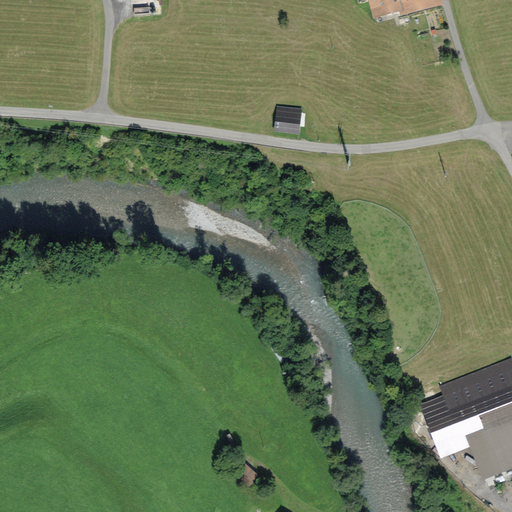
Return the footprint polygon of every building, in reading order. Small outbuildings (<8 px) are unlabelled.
[(371,0),(375,13),(406,5),(407,5),(405,0),(371,0)] [(405,0),(407,5),(406,5),(407,9),(439,1),(438,0),(405,0)] [(278,129),(296,131),(297,119),(299,119),(300,111),(281,109),(278,129)] [(511,374),(470,392),(467,385),(444,394),(450,408),(425,418),(442,461),(470,449),(483,481),(511,468),(511,374)] [(435,408),(438,409),(440,408),(442,405),(441,402),(439,400),(435,400),(433,402),(433,406),(435,408)] [(426,412),(429,412),(432,411),(433,408),(432,405),(430,404),(427,404),(425,406),(424,409),(426,412)] [(253,486),(261,477),(245,463),(237,473),(253,486)]
